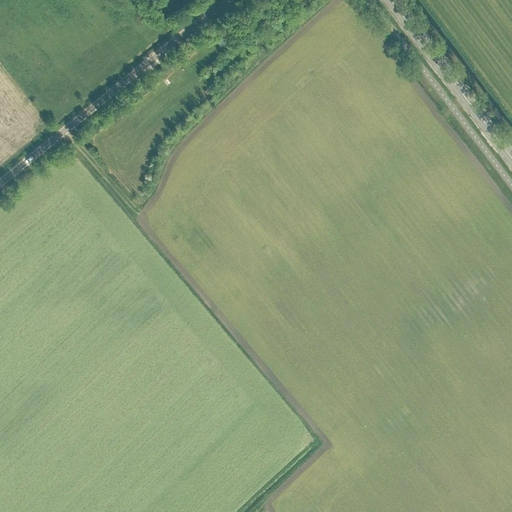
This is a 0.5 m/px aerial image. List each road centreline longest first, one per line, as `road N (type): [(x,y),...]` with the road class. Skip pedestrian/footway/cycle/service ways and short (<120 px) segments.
road 1 (unclassified): [(0,181),(220,0)]
road 2 (primary): [(511,158),(390,0)]
